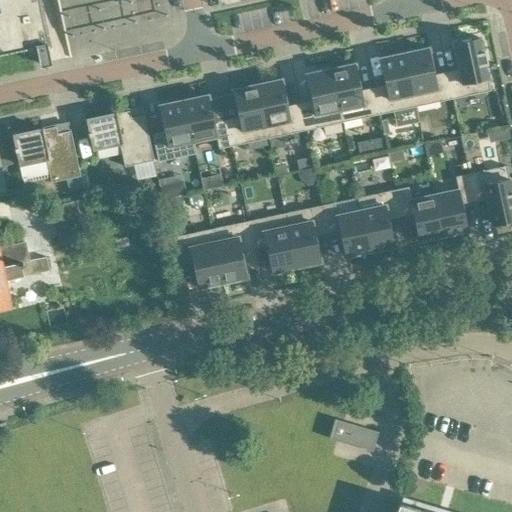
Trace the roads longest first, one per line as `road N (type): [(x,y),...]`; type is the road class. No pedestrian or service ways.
road 1 (residential): [(0,385),(511,264)]
road 2 (residential): [(0,94),(204,51)]
road 3 (residential): [(204,51),(405,8)]
